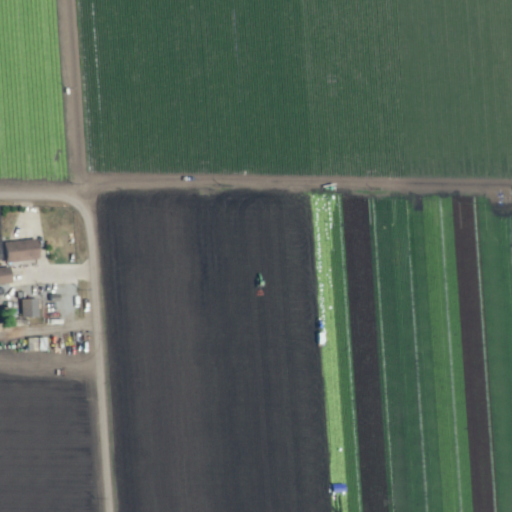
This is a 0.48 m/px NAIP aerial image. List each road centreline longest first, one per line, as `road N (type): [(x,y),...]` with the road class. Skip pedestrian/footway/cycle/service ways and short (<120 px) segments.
road 1 (residential): [(511,185),(124,185),(81,197),(0,196)]
road 2 (residential): [(81,197),(107,511)]
road 3 (residential): [(81,197),(69,0)]
